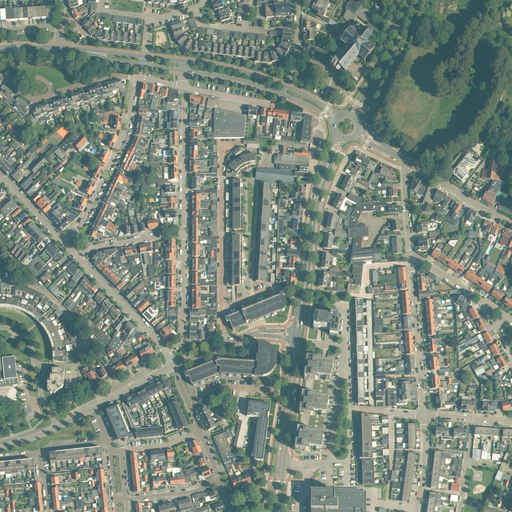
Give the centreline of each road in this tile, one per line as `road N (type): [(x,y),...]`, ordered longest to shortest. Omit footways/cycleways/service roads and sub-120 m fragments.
road 1 (residential): [(63,241),(80,225),(112,162),(133,74)]
road 2 (residential): [(221,308),(221,161),(241,143)]
road 3 (residential): [(423,415),(410,256)]
road 4 (residential): [(183,231),(183,87)]
road 5 (secondary): [(280,464),(296,335)]
road 6 (secondary): [(356,118),(407,0)]
road 7 (residential): [(165,352),(182,332),(183,231)]
road 8 (residential): [(165,352),(79,259)]
road 9 (secondary): [(399,0),(350,113)]
road 10 (tertiary): [(511,220),(407,161)]
